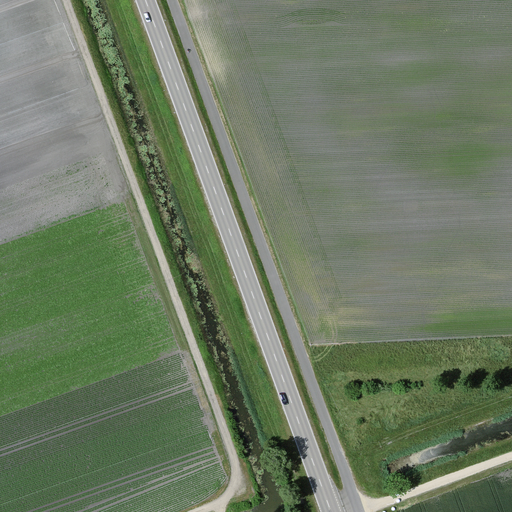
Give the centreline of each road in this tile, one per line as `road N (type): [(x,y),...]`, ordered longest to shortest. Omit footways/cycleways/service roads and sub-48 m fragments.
road 1 (track): [(511,396),(340,458),(171,0)]
road 2 (track): [(197,511),(225,496),(233,456),(65,0)]
road 3 (primary): [(330,511),(145,0)]
road 4 (track): [(511,456),(357,511)]
